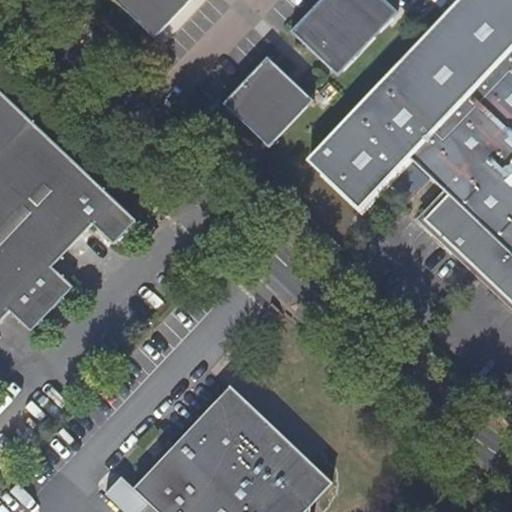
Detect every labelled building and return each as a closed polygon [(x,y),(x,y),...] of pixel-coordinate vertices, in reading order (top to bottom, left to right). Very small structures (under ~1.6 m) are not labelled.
[(108,0),(153,43),(194,0),(108,0)] [(400,15),(383,0),(322,0),(290,33),(338,79),(400,15)] [(511,0),(464,0),(313,160),(364,207),(413,155),(452,192),(423,223),(511,307),(511,0)] [(266,60),(221,107),(269,152),(314,104),(266,60)] [(0,327),(12,315),(13,314),(31,332),(54,308),(76,286),(56,267),(66,257),(96,225),(115,244),(138,221),(93,178),(61,147),(32,119),(2,91),(0,89),(0,327)] [(300,207),(291,217),(311,237),(321,228),(306,213),(300,207)] [(310,511),(312,507),(317,502),(332,485),(308,462),(297,466),(273,428),(230,389),(170,452),(132,492),(153,511),(310,511)]
